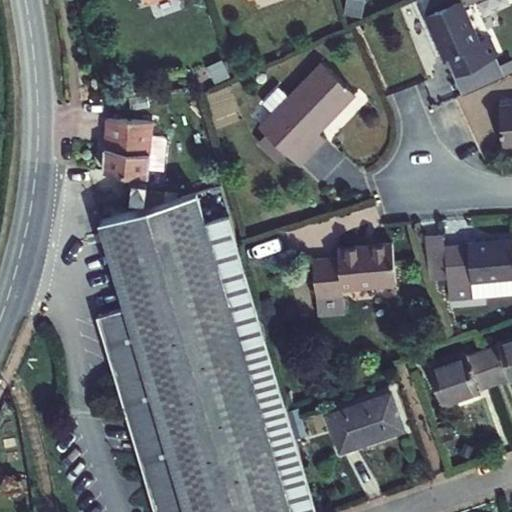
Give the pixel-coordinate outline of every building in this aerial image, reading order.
[(419,0),(426,14),(446,58),(450,56),(458,74),(498,56),(489,36),(480,40),(463,4),(470,0),(419,0)] [(450,56),(446,58),(462,95),(511,72),(511,59),(502,65),(498,56),(458,74),(450,56)] [(300,165),(326,138),(319,131),(355,93),(323,61),(290,95),(280,86),(263,103),(274,112),(260,126),(267,133),(287,153),(300,165)] [(511,103),(499,105),(503,145),(511,143),(511,103)] [(107,118),(104,171),(148,176),(150,162),(164,163),(167,133),(164,129),(153,128),(154,121),(107,118)] [(279,162),(287,153),(267,133),(258,142),(279,162)] [(148,181),(145,199),(144,208),(173,199),(167,178),(148,181)] [(134,179),(132,198),(145,199),(148,181),(134,179)] [(101,220),(126,306),(98,315),(156,511),(318,511),(230,214),(206,221),(198,192),(173,199),(144,208),(101,220)] [(429,282),(447,280),(444,245),(443,232),(425,234),(429,282)] [(511,239),(444,245),(447,280),(451,280),(453,296),(511,291),(511,239)] [(343,288),(396,283),(393,242),(338,247),(339,257),(313,259),(318,315),(345,313),(343,288)] [(495,384),(510,379),(510,380),(511,379),(511,340),(483,350),(495,384)] [(442,404),(480,390),(495,384),(483,350),(429,368),(442,404)] [(342,451),(404,430),(392,393),(329,414),(342,451)]
